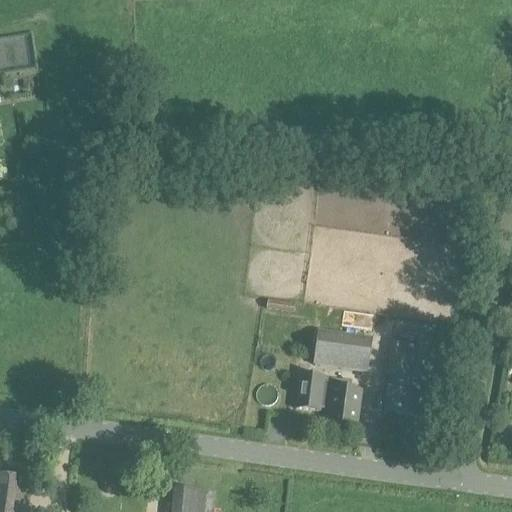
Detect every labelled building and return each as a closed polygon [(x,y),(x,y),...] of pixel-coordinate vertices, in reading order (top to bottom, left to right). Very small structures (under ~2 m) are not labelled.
[(296,307),(267,303),(266,312),(295,316),(296,307)] [(313,369),(368,377),(373,342),(318,334),(313,369)] [(384,413),(412,417),(424,419),(429,382),(430,382),(435,343),(417,340),(415,349),(390,346),(386,379),(388,379),(384,413)] [(324,428),(326,429),(357,433),(362,395),(350,394),(351,387),(324,383),(324,381),(298,377),(293,414),(319,417),(320,413),(325,414),(324,428)] [(0,511),(19,511),(23,478),(0,475),(0,511)] [(174,492),(171,511),(212,511),(215,496),(174,492)]
